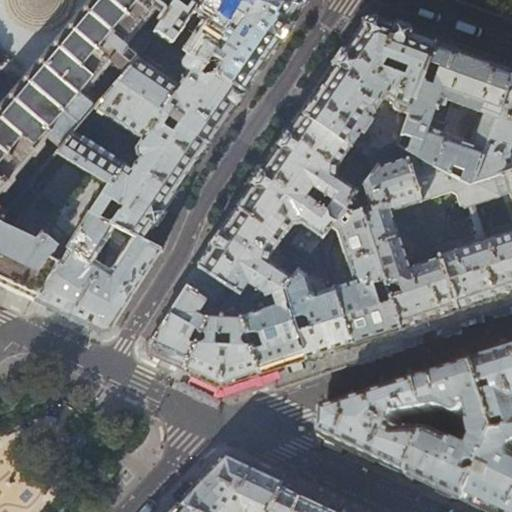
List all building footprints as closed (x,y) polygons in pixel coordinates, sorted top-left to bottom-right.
[(0,0),(0,219),(19,197),(35,178),(18,165),(48,131),(63,145),(75,132),(94,110),(96,107),(80,93),(109,61),(124,75),(138,59),(140,57),(154,34),(173,6),(175,0),(0,0)] [(175,0),(173,6),(154,34),(169,44),(171,43),(184,24),(190,28),(209,25),(210,22),(224,30),(220,36),(217,34),(212,36),(210,38),(204,33),(201,33),(200,34),(187,54),(243,93),(272,50),(303,5),(300,0),(175,0)] [(335,65),(302,114),(351,148),(386,96),(393,101),(392,104),(392,107),(394,110),(396,111),(409,115),(435,41),(401,29),(377,20),(363,24),(335,65)] [(459,180),(468,185),(473,183),(511,72),(511,69),(476,56),(435,41),(409,115),(402,135),(415,139),(411,153),(426,163),(448,174),(451,166),(463,170),(459,180)] [(176,85),(138,59),(124,75),(117,83),(208,145),(226,118),(243,93),(187,54),(182,60),(181,63),(181,68),(183,72),(185,73),(176,85)] [(511,72),(473,183),(511,170),(511,166),(508,153),(511,141),(511,72)] [(117,83),(96,107),(94,110),(108,120),(109,119),(142,141),(136,149),(137,156),(139,157),(131,169),(75,132),(63,145),(57,153),(107,185),(89,214),(99,219),(112,200),(122,208),(120,212),(118,212),(109,225),(142,242),(176,192),(208,145),(117,83)] [(357,192),(337,178),(351,148),(302,114),(270,160),(237,209),(281,240),(291,225),(301,225),(304,227),(291,247),(307,258),(330,228),(344,209),(357,192)] [(57,153),(35,178),(19,197),(23,200),(6,226),(0,223),(0,284),(17,292),(34,301),(56,265),(49,260),(58,246),(66,250),(89,214),(107,185),(57,153)] [(407,158),(389,164),(383,158),(362,186),(369,208),(359,211),(398,329),(452,311),(508,293),(511,291),(511,170),(473,183),(468,185),(459,180),(448,174),(426,163),(411,153),(407,158)] [(281,240),(237,209),(217,237),(197,267),(225,285),(233,290),(239,294),(246,283),(265,295),(270,293),(282,289),(291,278),(269,263),(272,253),(281,240)] [(351,214),(344,209),(330,228),(336,232),(347,265),(340,268),(336,277),(339,286),(332,288),(350,344),(372,337),(398,329),(359,211),(351,214)] [(63,254),(69,259),(72,264),(67,271),(56,265),(34,301),(67,316),(101,332),(109,330),(136,288),(160,251),(142,242),(109,225),(99,219),(89,214),(66,250),(63,254)] [(225,285),(197,267),(171,308),(145,347),(147,354),(161,360),(196,376),(219,387),(241,380),(257,375),(237,316),(236,311),(228,313),(231,321),(207,321),(208,317),(206,316),(205,320),(196,315),(205,299),(210,302),(215,301),(225,285)] [(297,270),(291,278),(282,289),(304,359),(330,351),(350,344),(332,288),(325,291),(322,281),(314,277),(308,278),(307,275),(297,270)] [(304,359),(282,289),(270,293),(275,308),(245,317),(244,313),(237,316),(257,375),(282,366),(304,359)] [(239,294),(233,290),(228,298),(236,303),(241,295),(239,294)] [(511,355),(482,365),(507,436),(511,435),(511,355)] [(457,373),(425,383),(436,414),(447,411),(469,421),(473,412),(476,411),(484,443),(480,452),(440,434),(439,436),(418,480),(443,492),(474,506),(507,436),(482,365),(457,373)] [(437,420),(436,414),(425,383),(331,414),(329,439),(379,462),(418,480),(439,436),(403,436),(398,434),(405,420),(409,419),(410,423),(420,424),(437,420)] [(511,511),(511,435),(507,436),(474,506),(486,511),(511,511)] [(202,479),(180,503),(199,511),(264,511),(280,482),(264,474),(246,466),(224,456),(202,479)] [(342,511),(343,511),(311,496),(280,482),(264,511),(342,511)] [(199,511),(180,503),(170,511),(199,511)]
